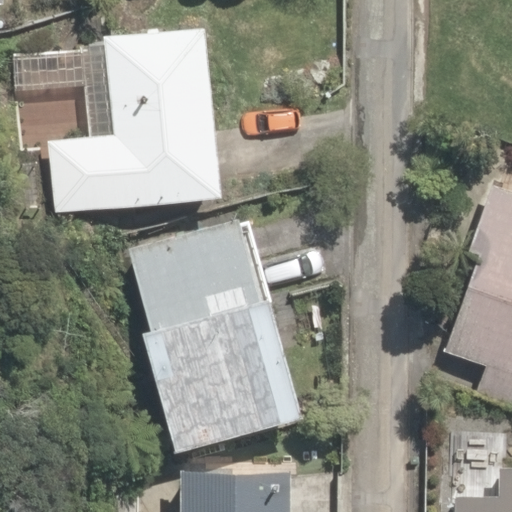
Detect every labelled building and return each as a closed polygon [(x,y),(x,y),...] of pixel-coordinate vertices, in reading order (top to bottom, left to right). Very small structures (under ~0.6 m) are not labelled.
[(196,11),(105,16),(110,123),(45,126),(49,206),(205,198),(196,11)] [(511,170),(484,159),(452,242),(468,248),(433,341),(481,359),(470,389),(511,405),(511,170)] [(331,277),(322,244),(256,260),(243,207),(122,238),(142,315),(130,318),(162,444),(285,413),(267,341),(276,339),(264,294),(331,277)] [(143,476),(142,511),(348,511),(349,476),(287,475),(287,455),(174,453),(173,476),(143,476)] [(490,483),(443,482),(442,511),(511,511),(511,460),(491,460),(490,483)]
